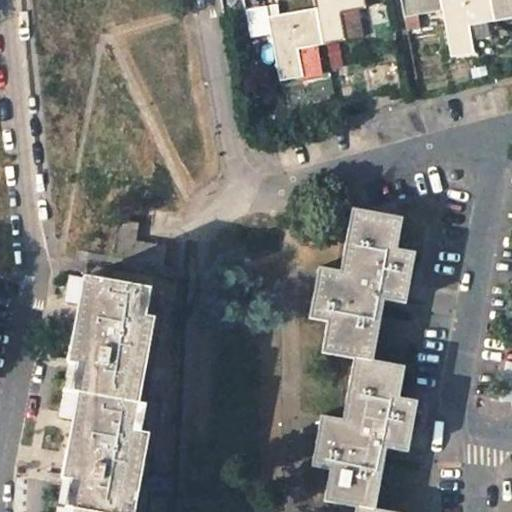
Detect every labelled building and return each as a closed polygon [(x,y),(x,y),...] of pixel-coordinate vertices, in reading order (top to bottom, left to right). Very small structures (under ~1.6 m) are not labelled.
[(313,0),(314,6),(321,42),(342,37),(338,10),(363,6),(361,0),(313,0)] [(420,10),(417,0),(398,0),(401,14),(418,11),(420,10)] [(467,25),(491,20),(487,0),(417,0),(420,10),(439,6),(448,56),(471,51),(467,25)] [(487,0),(491,20),(511,15),(511,5),(511,0),(487,0)] [(262,3),(252,5),(244,7),(247,35),(267,31),(275,78),(297,74),(294,47),(321,42),(314,6),(265,16),(262,3)] [(391,64),(369,67),(373,102),(395,100),(391,64)] [(511,89),(509,77),(448,93),(456,124),(511,108),(511,89)] [(403,302),(411,266),(414,253),(395,249),(401,218),(353,208),(339,270),(321,267),(310,315),(328,320),(322,350),(354,357),(370,360),(383,298),(403,302)] [(118,217),(115,236),(136,240),(140,221),(118,217)] [(163,265),(168,246),(136,240),(115,236),(111,255),(163,265)] [(67,361),(74,362),(83,364),(78,392),(136,403),(151,319),(144,317),(135,315),(141,287),(83,276),(77,305),(69,354),(67,361)] [(150,289),(141,287),(135,315),(144,317),(150,289)] [(370,360),(354,357),(342,417),(321,413),(310,464),(330,468),(324,498),(356,505),(372,509),(385,446),(405,449),(412,414),(415,401),(396,397),(403,367),(370,360)] [(83,364),(74,362),(70,390),(78,392),(83,364)] [(61,476),(70,478),(77,479),(72,508),(95,511),(132,511),(147,434),(139,432),(131,430),(136,403),(78,392),(63,468),(61,476)] [(131,430),(139,432),(145,404),(136,403),(131,430)] [(77,479),(70,478),(64,507),(72,508),(77,479)]
